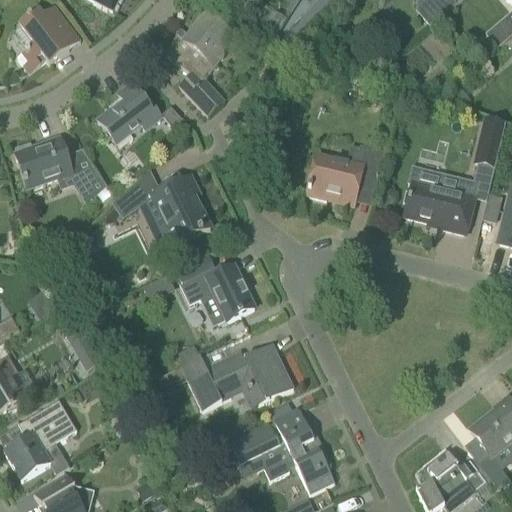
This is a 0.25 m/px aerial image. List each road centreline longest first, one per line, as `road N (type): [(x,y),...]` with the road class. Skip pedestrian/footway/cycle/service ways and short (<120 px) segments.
road 1 (unclassified): [(511,298),(343,249),(307,265)]
road 2 (unclassified): [(379,460),(303,298),(307,265)]
road 3 (residential): [(0,120),(65,96),(128,47),(169,0)]
road 4 (unclassified): [(307,265),(251,210),(212,124)]
road 5 (unclassified): [(379,460),(511,360)]
